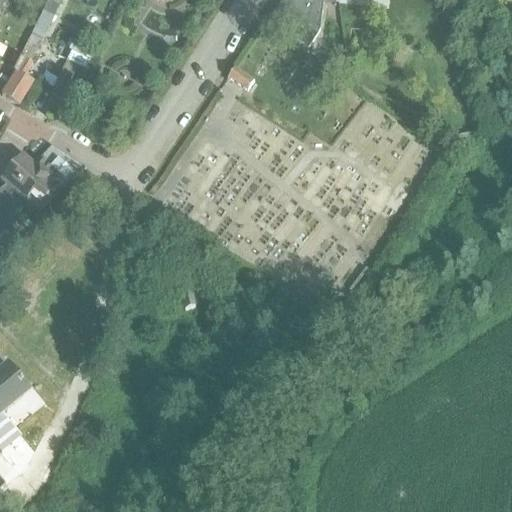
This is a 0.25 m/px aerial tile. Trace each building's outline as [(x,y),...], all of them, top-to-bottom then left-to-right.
[(49,0),(31,37),(30,37),(14,73),(16,75),(2,98),(19,109),(34,85),(25,79),(32,67),(30,66),(36,55),(42,43),(40,41),(45,32),(47,33),(60,5),(62,0),(49,0)] [(324,1),(312,0),(283,0),(268,25),(309,50),(320,33),(324,1)] [(76,44),(69,60),(90,69),(97,54),(76,44)] [(53,91),(64,97),(78,68),(67,63),(53,91)] [(228,81),(248,94),(254,84),(234,71),(228,81)] [(7,186),(5,188),(29,206),(39,214),(61,193),(22,158),(1,182),(7,186)] [(5,188),(0,192),(0,200),(14,219),(29,206),(5,188)] [(0,200),(0,223),(3,228),(14,219),(0,200)] [(0,420),(30,395),(7,367),(0,373),(0,420)]
